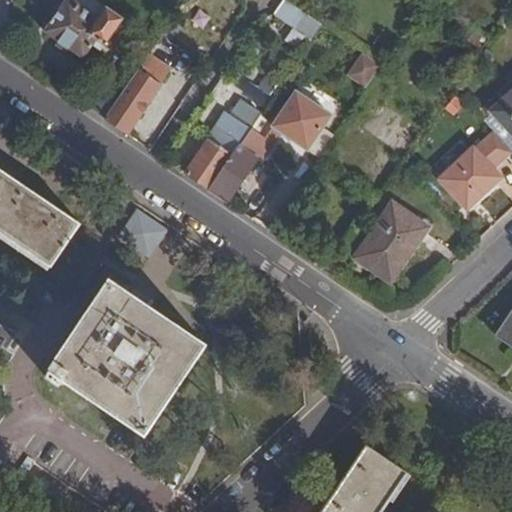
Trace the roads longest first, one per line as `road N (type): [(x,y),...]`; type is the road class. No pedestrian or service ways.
road 1 (tertiary): [(0,81),(398,346)]
road 2 (residential): [(233,511),(398,346)]
road 3 (residential): [(398,346),(511,240)]
road 4 (tertiary): [(398,346),(511,424)]
